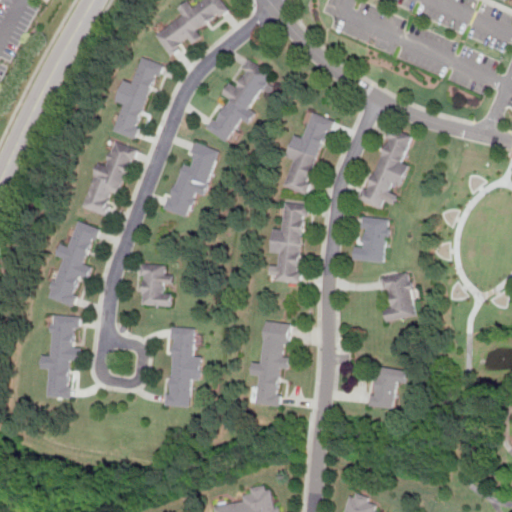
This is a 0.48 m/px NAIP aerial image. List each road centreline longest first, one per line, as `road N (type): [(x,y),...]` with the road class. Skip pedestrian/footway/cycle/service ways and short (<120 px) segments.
road 1 (residential): [(379,98),(336,198),(315,511)]
road 2 (residential): [(276,10),(191,81),(115,273),(107,341)]
road 3 (residential): [(511,141),(379,98),(327,62),(269,0)]
road 4 (tertiary): [(93,0),(0,181)]
road 5 (residential): [(107,341),(104,375),(134,383),(143,350),(107,341)]
